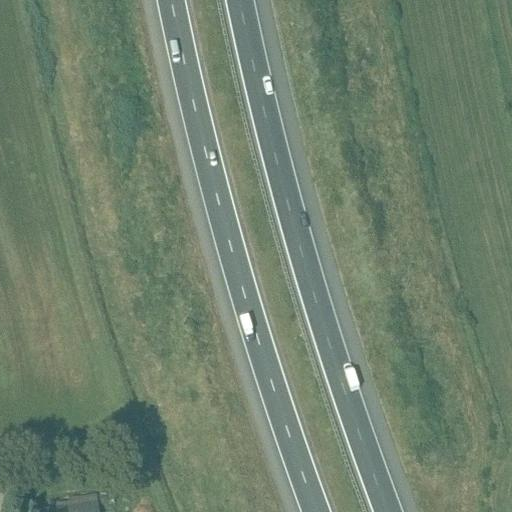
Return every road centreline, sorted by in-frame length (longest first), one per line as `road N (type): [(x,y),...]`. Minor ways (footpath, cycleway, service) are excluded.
road 1 (motorway): [(388,511),(300,246),(241,0)]
road 2 (motorway): [(174,0),(232,258),(316,511)]
